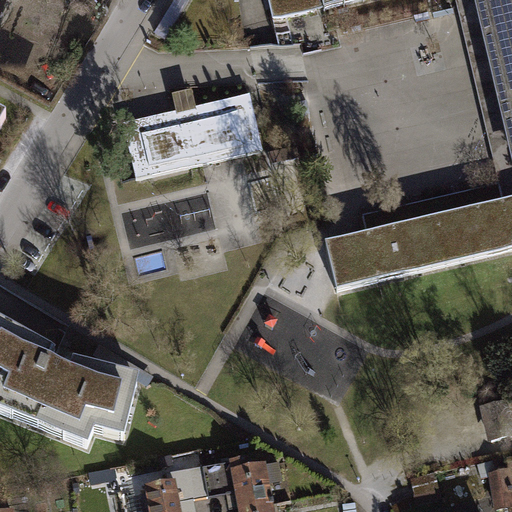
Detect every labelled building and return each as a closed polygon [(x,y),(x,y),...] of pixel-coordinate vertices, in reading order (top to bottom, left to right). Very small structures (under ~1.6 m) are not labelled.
[(268,0),(274,22),(367,0),(268,0)] [(503,200),(511,198),(511,158),(476,5),(474,0),(455,0),(458,10),(500,186),(503,200)] [(511,0),(474,0),(511,158),(511,0)] [(263,153),(251,98),(194,111),(191,96),(174,100),(177,115),(124,127),(137,182),(263,153)] [(511,252),(511,204),(504,206),(503,200),(500,186),(364,217),(368,238),(327,247),(337,293),(511,252)] [(214,198),(133,214),(140,245),(220,229),(214,198)] [(54,382),(44,377),(50,368),(0,335),(0,417),(83,452),(90,436),(123,445),(135,391),(68,376),(65,387),(54,382)] [(511,436),(505,406),(485,410),(493,443),(511,438),(511,436)] [(505,462),(482,468),(485,480),(492,478),(497,511),(511,508),(511,496),(508,474),(505,462)] [(233,511),(240,511),(243,511),(272,506),(265,468),(250,471),(249,463),(203,471),(208,500),(230,496),(233,511)] [(147,490),(151,511),(191,511),(190,503),(208,500),(203,471),(169,477),(171,486),(147,490)] [(444,501),(437,477),(411,483),(412,487),(417,508),(444,501)]
